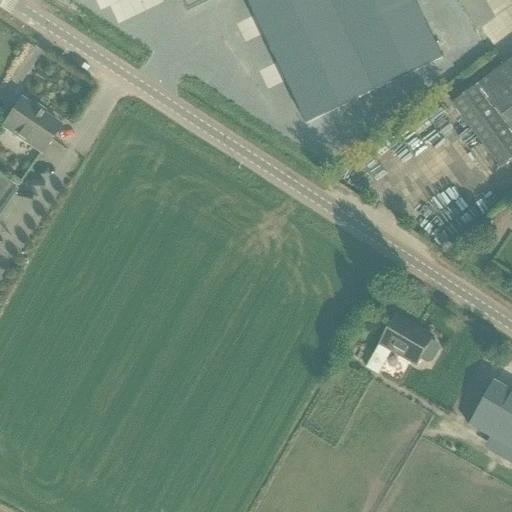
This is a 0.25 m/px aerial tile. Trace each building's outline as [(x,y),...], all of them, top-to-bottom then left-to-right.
[(414,0),(184,0),(188,8),(205,0),(246,0),(306,124),(442,59),(414,0)] [(511,60),(453,104),(500,169),(511,160),(511,60)] [(40,155),(49,143),(51,139),(60,126),(20,99),(9,116),(1,128),(40,155)] [(0,206),(14,186),(0,176),(0,206)] [(511,208),(510,208),(501,224),(511,229),(511,208)] [(437,345),(430,341),(432,338),(396,317),(380,345),(416,366),(420,359),(427,363),(432,361),(438,351),(437,345)] [(511,392),(494,382),(482,403),(468,426),(511,451),(511,392)]
